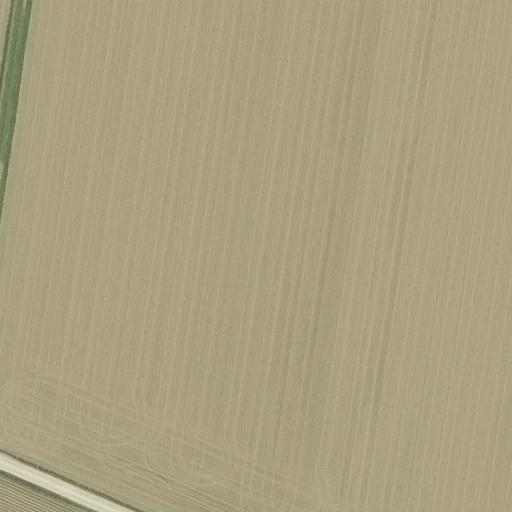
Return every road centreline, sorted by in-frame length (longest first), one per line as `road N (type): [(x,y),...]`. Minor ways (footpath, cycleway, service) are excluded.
road 1 (unclassified): [(134,511),(0,453)]
road 2 (track): [(0,134),(18,0)]
